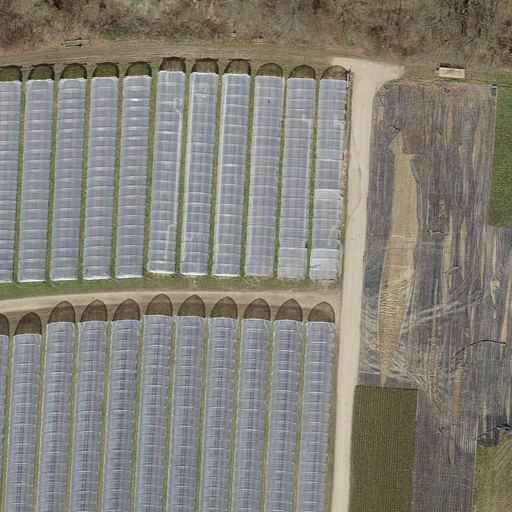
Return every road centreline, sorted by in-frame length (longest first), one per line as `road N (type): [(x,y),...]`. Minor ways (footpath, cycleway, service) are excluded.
road 1 (track): [(341,511),(368,69),(511,80)]
road 2 (track): [(0,308),(102,297),(353,301)]
